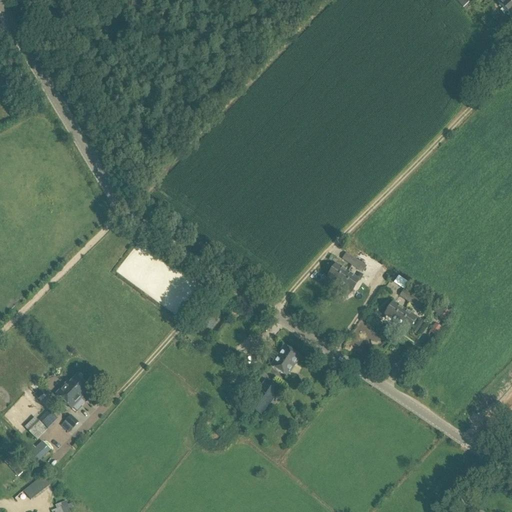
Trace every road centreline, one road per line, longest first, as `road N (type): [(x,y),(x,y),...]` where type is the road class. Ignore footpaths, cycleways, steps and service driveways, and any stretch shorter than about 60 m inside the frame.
road 1 (tertiary): [(464,442),(125,210),(0,8)]
road 2 (track): [(330,0),(125,210)]
road 3 (unknown): [(51,466),(223,281)]
road 4 (track): [(0,332),(125,210)]
